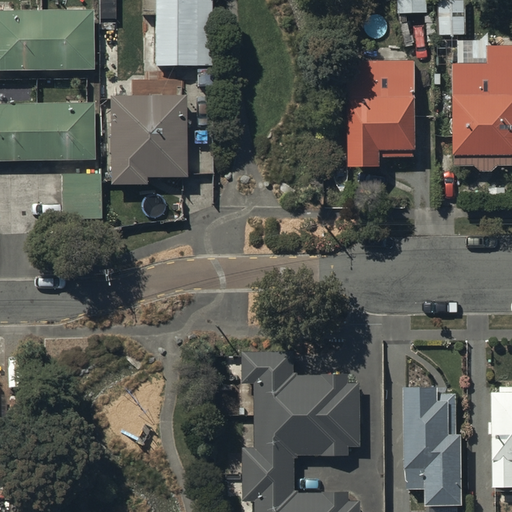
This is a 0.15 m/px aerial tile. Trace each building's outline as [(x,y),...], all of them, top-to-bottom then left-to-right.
[(210,70),(210,0),(141,0),(141,18),(155,18),(155,70),(210,70)] [(396,0),(397,16),(426,16),(426,0),(396,0)] [(438,0),(439,38),(465,38),(464,0),(438,0)] [(94,13),(0,13),(0,73),(94,73),(94,13)] [(488,63),(457,63),(457,100),(452,100),(452,169),(511,169),(511,48),(488,49),(488,63)] [(413,154),(413,63),(354,63),(354,81),(349,81),(349,171),(380,171),(380,160),(410,160),(410,154),(413,154)] [(184,99),(110,99),(110,189),(145,189),(145,180),(184,180),(184,99)] [(0,163),(93,162),(92,105),(0,106),(0,163)] [(102,174),(60,175),(60,223),(102,223),(102,174)] [(295,356),(241,356),(241,386),(252,386),(253,450),(243,450),(243,503),(255,503),(254,511),(359,511),(360,501),(347,501),(347,494),(295,494),(295,455),(350,455),(350,449),(357,449),(357,388),(349,388),(349,377),(295,377),(295,356)] [(500,397),(490,397),(491,491),(511,491),(511,388),(499,389),(500,397)] [(437,391),(404,392),(405,493),(424,493),(425,509),(461,508),(461,438),(455,438),(455,397),(437,397),(437,391)]
